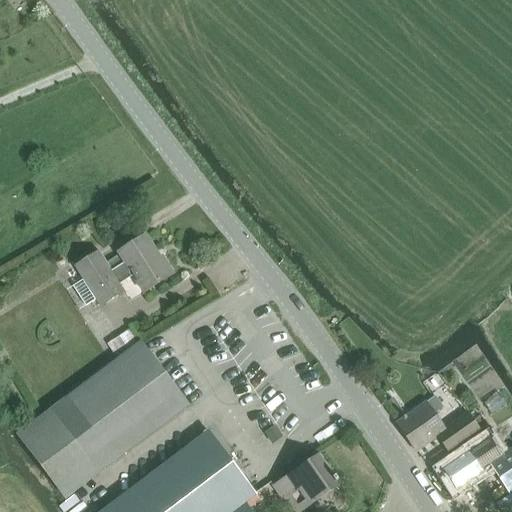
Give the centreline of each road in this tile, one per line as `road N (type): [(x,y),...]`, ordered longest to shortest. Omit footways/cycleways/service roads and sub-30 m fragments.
road 1 (tertiary): [(437,511),(64,0)]
road 2 (unknown): [(257,265),(181,328),(181,347),(230,430),(275,459),(298,455),(361,407)]
